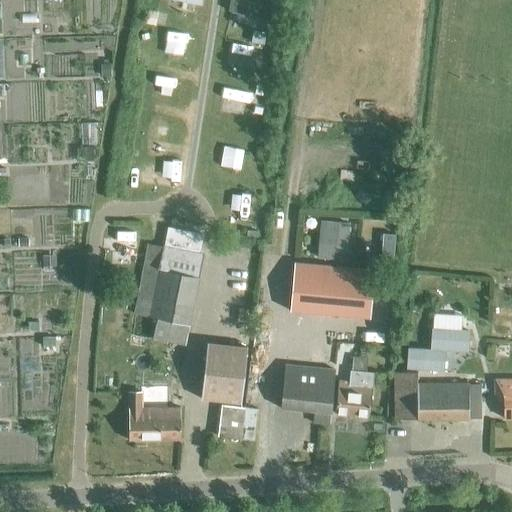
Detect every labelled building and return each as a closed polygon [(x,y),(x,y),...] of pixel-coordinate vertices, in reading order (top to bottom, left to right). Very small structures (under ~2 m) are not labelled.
[(231,0),(229,11),(264,18),(267,5),(241,0),(231,0)] [(317,258),(352,262),(354,250),(347,249),(350,224),(321,221),(317,258)] [(136,253),(145,254),(146,229),(115,229),(115,242),(136,242),(136,253)] [(204,255),(199,255),(203,237),(169,230),(165,247),(148,243),(145,257),(135,257),(134,278),(141,279),(133,313),(156,318),(152,337),(185,344),(204,255)] [(381,266),(393,267),(395,235),(383,234),(381,266)] [(290,311),(370,318),(375,269),(295,262),(290,311)] [(445,350),(468,352),(470,330),(461,330),(462,316),(434,314),(431,349),(408,348),(407,369),(444,372),(445,350)] [(200,399),(241,404),(247,347),(207,343),(200,399)] [(372,372),(366,372),(367,358),(353,357),(352,370),(350,370),(349,381),(339,380),(336,413),(368,416),(372,372)] [(313,423),(329,425),(334,370),(284,365),(280,408),(314,411),(313,423)] [(469,383),(417,383),(417,371),(395,372),(395,419),(469,418),(469,383)] [(511,378),(494,379),(494,395),(504,395),(505,418),(511,417),(511,378)] [(154,439),(154,410),(143,410),(143,392),(128,392),(129,440),(154,439)] [(241,440),(254,441),(258,409),(220,405),(216,437),(241,440)] [(154,410),(154,439),(180,439),(180,407),(165,408),(165,410),(154,410)]
